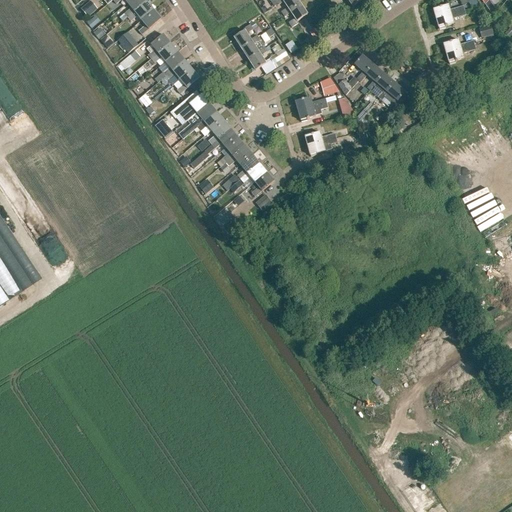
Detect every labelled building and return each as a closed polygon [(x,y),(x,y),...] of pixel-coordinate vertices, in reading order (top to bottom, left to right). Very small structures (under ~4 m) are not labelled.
[(127,19),(146,3),(144,0),(131,0),(127,4),(131,9),(124,15),(127,19)] [(290,11),(300,4),(296,0),(283,0),(282,1),(284,2),(287,8),(281,13),(284,18),(291,13),(290,11)] [(88,17),(98,9),(91,1),(81,9),(88,17)] [(141,21),(154,11),(146,3),(127,19),(130,22),(137,17),(141,21)] [(290,11),(291,13),(295,19),(288,23),(291,28),(298,24),(297,22),(307,15),(300,4),(290,11)] [(118,16),(128,9),(125,5),(115,12),(118,16)] [(435,20),(461,12),(459,8),(449,11),(448,6),(441,8),(441,7),(439,8),(439,7),(433,9),(433,10),(435,20)] [(494,6),(489,11),(493,17),(498,12),(494,6)] [(154,11),(141,21),(145,26),(138,32),(142,36),(149,30),(161,20),(154,11)] [(461,12),(435,20),(438,29),(439,29),(439,30),(445,29),(445,28),(447,27),(446,27),(453,25),(452,20),(462,17),(461,12)] [(500,13),(492,23),(496,30),(506,18),(500,13)] [(91,20),(87,23),(92,29),(95,25),(91,20)] [(251,42),(250,41),(246,35),(253,30),(250,25),(243,30),(244,31),(234,38),(241,49),(251,42)] [(482,38),(494,35),(491,25),(479,28),(482,38)] [(99,29),(94,34),(100,40),(104,36),(99,29)] [(270,29),(265,32),(269,39),(275,35),(270,29)] [(151,60),(170,44),(163,35),(151,46),(155,51),(148,56),(151,60)] [(259,53),(257,51),(254,46),(260,41),(257,36),(250,41),(251,42),(241,49),(248,60),(259,53)] [(121,44),(129,54),(138,46),(137,46),(135,48),(127,39),(121,44)] [(446,55),(471,47),(470,43),(459,46),(458,41),(451,43),(451,42),(449,43),(449,42),(443,43),(443,45),(446,55)] [(178,53),(170,44),(151,60),(154,64),(161,58),(165,63),(178,53)] [(270,58),(274,64),(288,55),(284,49),(282,51),(278,45),(272,49),(275,54),(270,58)] [(259,53),(248,60),(255,71),(266,65),(261,56),(267,52),(264,47),(257,51),(259,53)] [(472,52),(471,47),(446,55),(448,64),(449,64),(449,65),(455,64),(455,62),(457,62),(456,61),(463,59),(462,55),(472,52)] [(165,78),(185,62),(178,53),(165,63),(169,68),(162,74),(165,78)] [(125,69),(135,60),(131,55),(121,64),(125,69)] [(365,75),(373,65),(362,56),(354,65),(363,72),(356,80),(359,82),(360,83),(367,76),(365,75)] [(145,58),(139,63),(142,67),(149,62),(145,58)] [(151,60),(143,67),(147,72),(155,65),(154,64),(151,60)] [(180,81),(192,70),(185,62),(165,78),(169,82),(176,76),(180,81)] [(376,84),(384,75),(373,65),(365,75),(367,76),(373,81),(367,89),(371,93),(377,85),(376,84)] [(152,78),(160,73),(157,69),(149,74),(152,78)] [(192,70),(180,81),(183,85),(177,91),(180,95),(187,89),(199,79),(192,70)] [(162,74),(156,79),(159,83),(165,78),(162,74)] [(340,74),(333,79),(345,97),(359,82),(356,80),(354,78),(347,85),(340,74)] [(386,93),(394,84),(384,75),(376,84),(377,85),(384,91),(377,98),(381,102),(388,94),(386,93)] [(339,92),(330,79),(321,83),(325,96),(339,92)] [(386,93),(388,94),(394,100),(388,107),(392,111),(399,103),(398,102),(405,93),(394,84),(386,93)] [(197,114),(209,104),(201,95),(189,105),(182,111),(186,115),(193,109),(197,114)] [(145,96),(139,100),(146,109),(152,104),(145,96)] [(298,112),(323,105),(322,100),(311,103),(310,98),(303,100),(301,100),(301,99),(295,101),(296,102),(295,102),(298,112)] [(197,129),(216,113),(209,104),(197,114),(187,123),(190,126),(178,136),(182,141),(197,129)] [(355,114),(348,104),(340,106),(343,118),(355,114)] [(323,105),(298,112),(300,121),(301,121),(301,123),(307,121),(307,120),(309,119),(315,117),(314,112),(324,109),(323,105)] [(151,107),(146,111),(149,116),(154,113),(151,107)] [(362,107),(355,114),(361,121),(368,113),(362,107)] [(211,131),(223,121),(216,113),(197,129),(200,132),(207,127),(211,131)] [(162,121),(156,127),(166,139),(172,134),(162,121)] [(211,146),(230,130),(223,121),(211,131),(215,136),(208,142),(211,146)] [(225,149),(238,139),(230,130),(211,146),(215,150),(221,144),(225,149)] [(307,147),(333,140),(331,135),(321,138),(320,133),(313,135),(313,134),(311,135),(311,134),(305,136),(305,137),(307,147)] [(226,163),(245,147),(238,139),(225,149),(229,153),(222,159),(226,163)] [(325,152),(325,151),(332,149),(330,145),(334,144),(333,140),(307,147),(310,156),(311,157),(317,156),(316,155),(318,154),(325,152)] [(202,153),(211,146),(206,141),(198,148),(202,153)] [(240,166),(252,156),(245,147),(226,163),(229,167),(236,161),(240,166)] [(342,156),(341,149),(330,152),(332,158),(342,156)] [(205,152),(197,158),(202,164),(210,157),(205,152)] [(240,180),(259,164),(252,156),(240,166),(244,171),(237,177),(240,180)] [(180,163),(184,168),(190,164),(185,158),(180,163)] [(222,166),(220,168),(223,172),(229,167),(226,163),(222,166)] [(254,183),(267,173),(259,164),(240,180),(243,184),(250,179),(254,183)] [(267,173),(254,183),(258,188),(251,194),(255,198),(261,192),(262,192),(274,182),(267,173)] [(229,181),(233,186),(239,181),(235,176),(229,181)] [(207,181),(199,188),(205,195),(213,189),(207,181)] [(243,186),(239,182),(229,190),(233,194),(243,186)] [(261,209),(271,201),(266,195),(256,203),(261,209)] [(0,307),(42,280),(0,216),(0,307)] [(241,227),(236,221),(224,229),(229,236),(241,227)]
